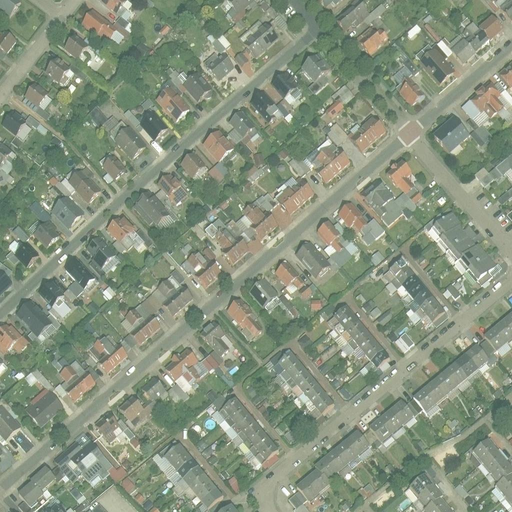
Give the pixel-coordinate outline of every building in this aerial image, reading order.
[(20,4),(13,0),(0,0),(0,11),(11,19),(20,4)] [(121,0),(102,0),(100,4),(116,15),(124,2),(121,0)] [(256,0),(230,0),(227,3),(239,16),(256,0)] [(315,0),(326,13),(342,0),(315,0)] [(511,2),(501,13),(509,23),(511,20),(511,2)] [(368,15),(359,5),(342,20),(352,31),(368,15)] [(82,27),(97,39),(106,27),(91,16),(82,27)] [(451,55),(460,66),(500,32),(491,21),(451,55)] [(405,34),(409,39),(420,32),(417,27),(405,34)] [(241,47),(252,61),(276,42),(265,28),(241,47)] [(377,38),(372,33),(359,45),(369,56),(386,41),(380,35),(377,38)] [(0,45),(0,49),(8,56),(17,42),(7,35),(0,45)] [(211,46),(219,55),(230,47),(222,37),(211,46)] [(68,55),(78,63),(87,53),(72,41),(64,52),(68,55)] [(142,57),(148,50),(141,44),(135,51),(142,57)] [(241,54),(233,60),(241,68),(248,62),(241,54)] [(421,64),(439,87),(452,77),(434,54),(421,64)] [(232,71),(223,59),(207,70),(216,82),(232,71)] [(326,74),(313,61),(303,71),(315,84),(326,74)] [(511,64),(497,78),(507,88),(511,84),(511,85),(511,64)] [(71,78),(57,65),(48,76),(54,81),(62,88),(71,78)] [(182,86),(196,105),(207,97),(193,78),(182,86)] [(295,91),(286,80),(276,90),(286,100),(295,91)] [(396,90),(411,109),(424,99),(409,80),(396,90)] [(342,108),(354,97),(344,86),(332,97),(342,108)] [(498,97),(489,86),(468,104),(476,114),(481,111),(490,121),(502,111),(493,101),(498,97)] [(24,100),(38,110),(46,99),(44,99),(32,89),(24,100)] [(159,103),(175,123),(187,114),(171,93),(159,103)] [(276,111),(264,98),(253,108),(268,125),(274,120),(270,115),(276,111)] [(145,111),(152,106),(148,101),(141,106),(145,111)] [(335,102),(325,114),(332,120),(342,108),(335,102)] [(87,116),(97,129),(106,122),(96,109),(87,116)] [(141,127),(157,145),(170,134),(154,116),(141,127)] [(42,136),(46,131),(29,117),(24,122),(42,136)] [(253,132),(239,117),(230,126),(244,140),(253,132)] [(4,129),(17,138),(25,128),(12,118),(4,129)] [(364,152),(384,135),(373,121),(352,139),(364,152)] [(460,131),(453,123),(434,140),(448,156),(467,140),(460,131)] [(333,124),(323,133),(337,148),(347,139),(333,124)] [(113,141),(130,162),(142,152),(125,131),(113,141)] [(231,152),(217,137),(205,148),(220,163),(231,152)] [(325,188),(350,166),(339,154),(331,160),(325,153),(315,162),(321,169),(314,175),(325,188)] [(257,168),(264,165),(260,155),(253,158),(257,168)] [(511,155),(493,171),(500,179),(509,172),(511,176),(511,155)] [(203,171),(192,159),(182,169),(193,180),(203,171)] [(102,168),(113,182),(123,174),(111,160),(102,168)] [(299,179),(309,172),(302,162),(297,166),(293,160),(288,164),(299,179)] [(222,177),(227,172),(218,163),(207,174),(217,185),(224,179),(222,177)] [(413,177),(401,165),(385,180),(396,191),(399,189),(406,196),(413,190),(407,183),(413,177)] [(262,174),(255,166),(244,175),(251,184),(262,174)] [(187,196),(168,175),(156,186),(175,206),(187,196)] [(291,216),(314,197),(301,181),(278,200),(291,216)] [(75,192),(89,206),(99,196),(85,182),(75,192)] [(391,202),(378,186),(362,200),(375,216),(391,202)] [(165,215),(147,196),(135,207),(153,226),(165,215)] [(65,226),(69,231),(81,220),(65,202),(53,213),(65,226)] [(260,242),(277,227),(266,216),(263,219),(251,207),(244,213),(255,225),(249,230),(260,242)] [(367,226),(351,208),(339,218),(349,230),(353,227),(359,233),(367,226)] [(119,219),(106,232),(120,246),(133,234),(119,219)] [(491,272),(446,219),(430,232),(475,285),(491,272)] [(232,269),(249,253),(220,221),(207,233),(225,253),(221,257),(232,269)] [(33,237),(47,252),(59,240),(45,226),(33,237)] [(195,227),(190,231),(198,239),(203,234),(195,227)] [(340,241),(327,227),(319,234),(332,248),(340,241)] [(12,233),(23,244),(28,239),(18,228),(12,233)] [(114,258),(98,242),(86,254),(102,270),(107,265),(114,258)] [(184,257),(191,249),(186,245),(179,253),(184,257)] [(17,256),(30,269),(38,261),(26,248),(23,250),(17,256)] [(207,248),(202,253),(210,263),(216,259),(207,248)] [(326,270),(307,249),(296,258),(315,279),(326,270)] [(377,253),(368,260),(374,267),(383,260),(377,253)] [(97,281),(79,262),(68,273),(73,278),(85,291),(97,281)] [(445,315),(400,262),(385,276),(430,328),(445,315)] [(205,290),(222,277),(212,265),(196,278),(205,290)] [(298,280),(285,266),(276,275),(286,285),(288,288),(298,280)] [(0,295),(11,286),(0,273),(0,295)] [(250,294),(265,309),(274,300),(260,285),(250,294)] [(451,285),(445,290),(454,302),(460,297),(451,285)] [(62,300),(50,289),(40,299),(52,310),(62,300)] [(307,289),(300,296),(304,301),(311,294),(307,289)] [(172,318),(193,302),(184,291),(163,307),(172,318)] [(320,310),(320,301),(310,301),(310,310),(320,310)] [(264,334),(238,305),(229,313),(255,342),(264,334)] [(21,317),(38,333),(48,323),(32,307),(21,317)] [(388,361),(343,308),(328,321),(373,374),(388,361)] [(376,308),(370,314),(374,319),(380,313),(376,308)] [(387,313),(376,323),(381,328),(391,318),(387,313)] [(511,314),(474,345),(476,348),(487,361),(511,341),(511,314)] [(131,335),(140,346),(160,330),(151,319),(131,335)] [(223,336),(214,326),(201,338),(220,359),(228,352),(218,341),(223,336)] [(18,344),(7,332),(0,338),(0,342),(8,352),(18,344)] [(394,343),(402,355),(414,346),(405,334),(394,343)] [(98,364),(109,376),(128,359),(117,347),(98,364)] [(487,361),(476,348),(411,401),(424,416),(489,364),(487,361)] [(197,364),(188,353),(166,372),(175,382),(182,376),(192,388),(201,380),(191,369),(197,364)] [(333,407),(288,354),(272,368),(317,421),(333,407)] [(58,373),(68,367),(63,358),(53,365),(58,373)] [(34,378),(39,375),(36,371),(24,380),(30,388),(37,382),(34,378)] [(66,390),(78,404),(100,386),(88,372),(66,390)] [(166,393),(156,383),(143,395),(153,405),(166,393)] [(211,392),(206,396),(211,401),(215,397),(211,392)] [(27,415),(40,430),(63,411),(50,396),(27,415)] [(277,452),(232,399),(216,413),(261,465),(277,452)] [(141,411),(133,402),(121,414),(129,422),(141,411)] [(414,421),(401,405),(369,431),(382,447),(414,421)] [(18,430),(0,411),(0,410),(0,437),(4,443),(18,430)] [(119,428),(111,418),(97,429),(105,439),(119,428)] [(278,435),(288,430),(285,424),(274,429),(278,435)] [(115,472),(84,436),(54,462),(74,485),(83,478),(89,485),(97,478),(102,483),(115,472)] [(370,452),(358,436),(315,469),(318,473),(327,485),(370,452)] [(511,468),(492,444),(474,459),(497,486),(494,489),(511,510),(511,468)] [(223,498),(178,446),(162,459),(207,511),(223,498)] [(29,486),(15,498),(27,511),(28,511),(44,499),(41,496),(56,485),(44,470),(27,484),(29,486)] [(327,485),(318,473),(295,491),(306,505),(329,487),(327,485)] [(233,476),(226,483),(235,494),(242,488),(236,481),(237,481),(233,476)] [(442,511),(436,504),(441,499),(422,478),(406,491),(423,511),(442,511)] [(368,484),(356,495),(363,503),(375,492),(368,484)] [(70,492),(82,511),(88,507),(76,488),(70,492)]
